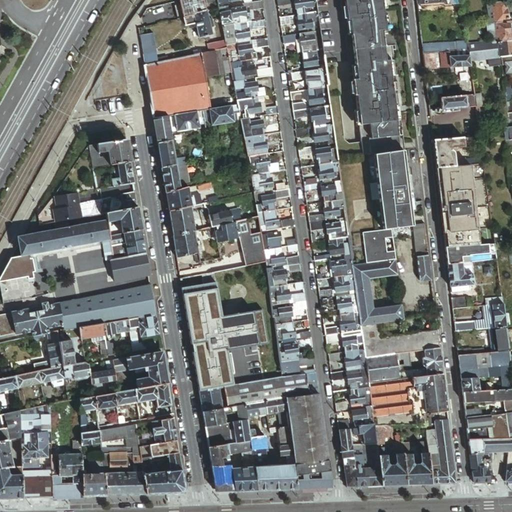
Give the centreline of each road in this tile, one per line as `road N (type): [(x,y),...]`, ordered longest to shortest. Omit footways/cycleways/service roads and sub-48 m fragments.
road 1 (residential): [(269,0),(341,511)]
road 2 (residential): [(407,0),(467,508)]
road 3 (residential): [(205,511),(142,115)]
road 4 (residential): [(0,252),(69,126),(142,115)]
road 5 (secondary): [(0,175),(98,0)]
road 6 (secondary): [(67,0),(0,121)]
